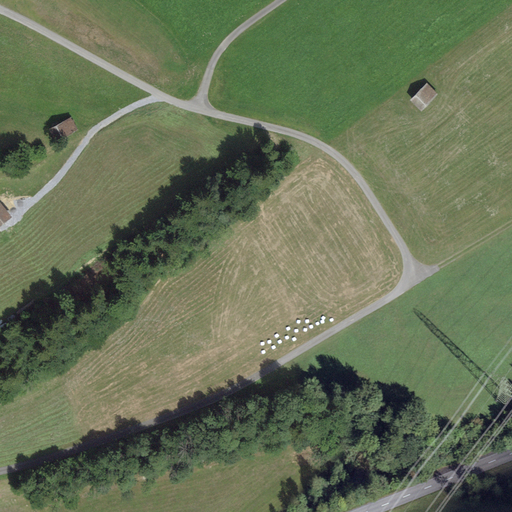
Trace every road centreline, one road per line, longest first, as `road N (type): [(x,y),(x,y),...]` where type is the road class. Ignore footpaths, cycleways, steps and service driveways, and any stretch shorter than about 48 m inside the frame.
road 1 (unclassified): [(0,7),(187,105),(323,145),(366,188),(402,255),(395,289),(381,302),(203,402),(0,473)]
road 2 (tertiary): [(511,452),(365,511)]
